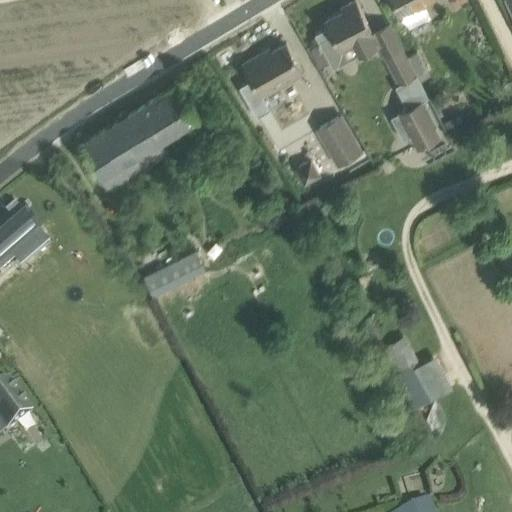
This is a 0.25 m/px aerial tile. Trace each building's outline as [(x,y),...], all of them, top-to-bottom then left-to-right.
[(329,24),(314,32),(332,66),(377,45),(370,32),(373,30),(356,0),(353,0),(342,6),(344,9),(326,18),(329,24)] [(394,0),(401,14),(427,0),(452,0),(455,5),(464,0),(394,0)] [(243,62),(253,79),(262,95),(304,71),(287,41),(272,50),(270,47),(243,62)] [(383,55),(399,85),(418,75),(415,68),(408,55),(403,45),(383,55)] [(81,143),(111,191),(170,154),(162,140),(198,118),(176,84),(81,143)] [(425,98),(391,116),(403,139),(413,133),(420,146),(439,136),(434,126),(439,123),(425,98)] [(317,129),(339,167),(365,152),(343,114),(317,129)] [(444,121),(448,129),(460,124),(455,115),(444,121)] [(311,157),(295,167),(306,185),(322,175),(311,157)] [(333,162),(322,168),(328,177),(338,171),(333,162)] [(41,230),(22,208),(3,224),(1,222),(0,222),(0,272),(14,261),(10,256),(41,230)] [(197,246),(144,271),(154,292),(207,267),(197,246)] [(453,386),(438,351),(419,359),(407,331),(389,339),(417,402),(453,386)] [(0,436),(7,431),(7,432),(33,413),(9,381),(0,387),(0,436)] [(432,511),(428,501),(405,511),(432,511)]
